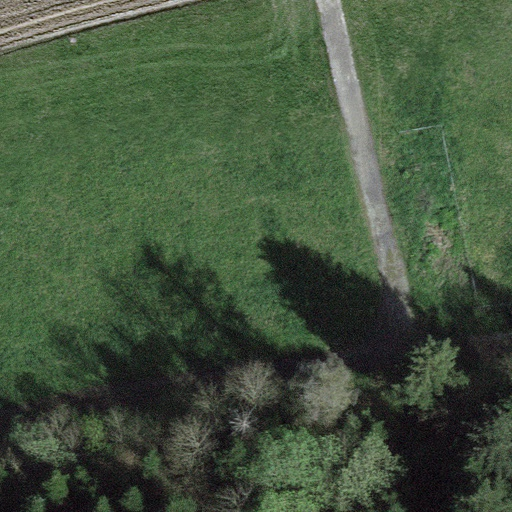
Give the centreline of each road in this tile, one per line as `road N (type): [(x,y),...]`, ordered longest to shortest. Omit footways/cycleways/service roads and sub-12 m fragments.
road 1 (track): [(511,348),(404,358),(0,434)]
road 2 (track): [(404,358),(322,0)]
